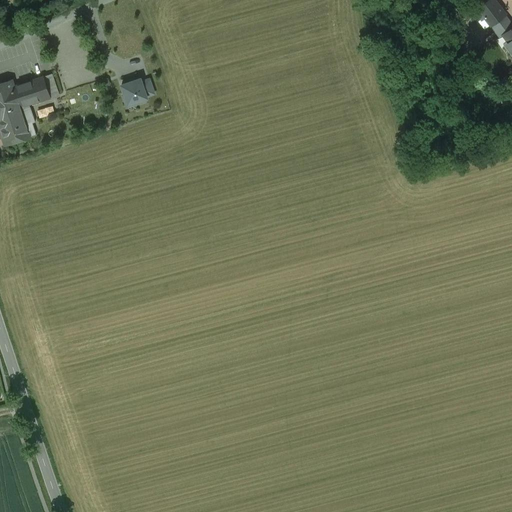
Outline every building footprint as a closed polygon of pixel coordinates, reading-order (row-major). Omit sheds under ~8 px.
[(511,21),(511,10),(511,9),(503,0),(493,0),(482,8),(500,31),(511,21)] [(511,10),(511,21),(500,31),(511,46),(511,8),(511,9),(511,10)] [(52,74),(43,77),(50,98),(59,94),(52,74)] [(43,77),(13,87),(22,111),(30,109),(28,105),(50,98),(43,77)] [(141,79),(122,85),(128,104),(147,98),(141,79)] [(22,111),(13,87),(11,81),(0,85),(0,125),(6,145),(37,135),(33,123),(33,122),(26,124),(22,111)] [(30,109),(22,111),(26,124),(33,122),(33,123),(36,122),(32,111),(30,111),(30,109)]
